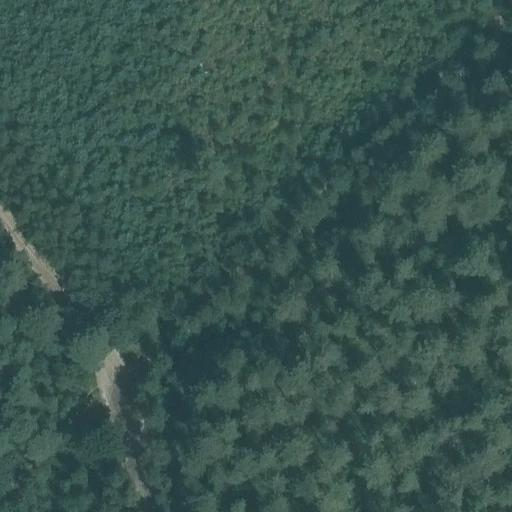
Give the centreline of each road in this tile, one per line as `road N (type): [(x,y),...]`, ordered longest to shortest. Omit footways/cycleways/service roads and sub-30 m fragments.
road 1 (track): [(473,60),(126,391)]
road 2 (track): [(126,391),(0,216)]
road 3 (track): [(126,391),(0,505)]
road 4 (track): [(137,511),(126,391)]
